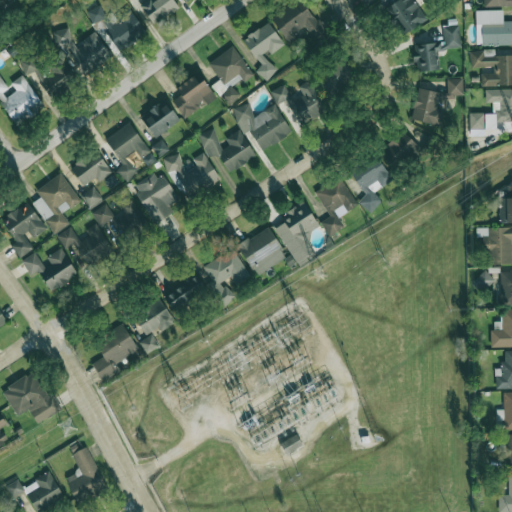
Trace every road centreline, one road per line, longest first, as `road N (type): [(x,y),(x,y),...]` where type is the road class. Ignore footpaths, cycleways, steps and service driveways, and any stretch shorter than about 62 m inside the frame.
road 1 (residential): [(0,362),(372,118),(385,78)]
road 2 (residential): [(0,179),(238,0)]
road 3 (residential): [(0,266),(48,331),(148,511)]
